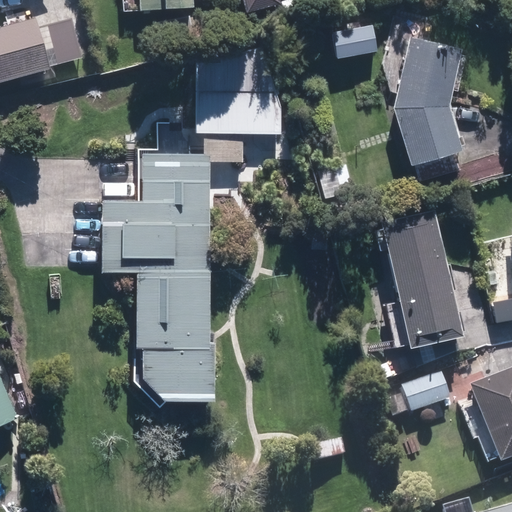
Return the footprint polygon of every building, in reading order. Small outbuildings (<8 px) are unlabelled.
[(213,0),(122,0),(123,8),(213,9),(213,0)] [(40,25),(38,15),(0,25),(0,79),(85,57),(74,16),(40,25)] [(396,105),(421,179),(461,165),(455,146),(465,142),(453,108),(465,41),(409,31),(396,105)] [(213,158),(250,159),(254,45),(200,43),(197,131),(205,131),(204,149),(176,148),(177,127),(160,126),(160,144),(141,144),(140,166),(145,166),(144,195),(106,193),(103,265),(142,267),(138,377),(164,402),(173,392),(219,393),(221,328),(213,328),(216,265),(209,264),(213,158)] [(466,328),(438,204),(384,217),(413,340),(466,328)] [(0,420),(18,414),(0,365),(0,420)] [(511,367),(470,384),(502,460),(511,456),(511,367)] [(413,411),(452,398),(442,371),(404,385),(413,411)] [(342,435),(306,446),(311,463),(347,453),(342,435)]
